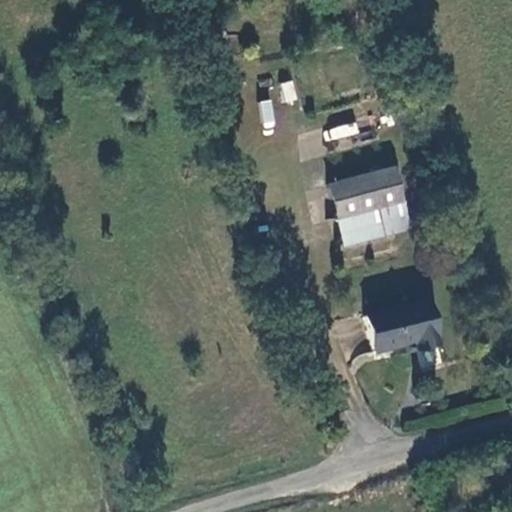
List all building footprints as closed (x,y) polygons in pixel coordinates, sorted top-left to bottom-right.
[(283,102),(297,100),(293,80),(279,83),(283,102)] [(270,99),(260,101),(263,127),(274,125),(270,99)] [(356,123),(326,129),(328,140),(358,134),(356,123)] [(405,228),(390,168),(324,184),(340,244),(405,228)] [(427,300),(363,313),(371,351),(414,343),(415,349),(437,345),(427,300)]
